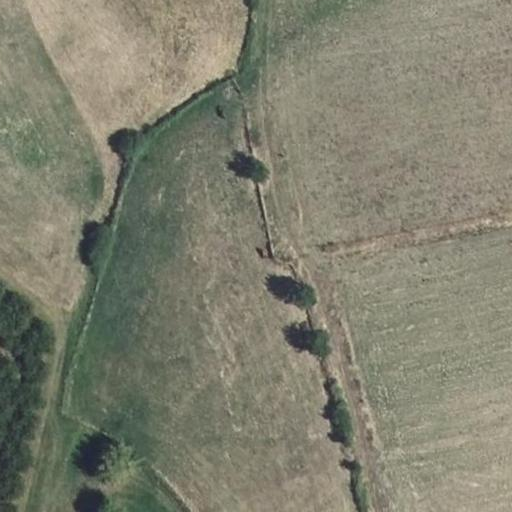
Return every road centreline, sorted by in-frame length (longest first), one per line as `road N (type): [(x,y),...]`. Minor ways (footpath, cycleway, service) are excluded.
road 1 (track): [(264,0),(257,69),(162,160),(79,410)]
road 2 (track): [(257,69),(287,251),(321,295),(368,511)]
